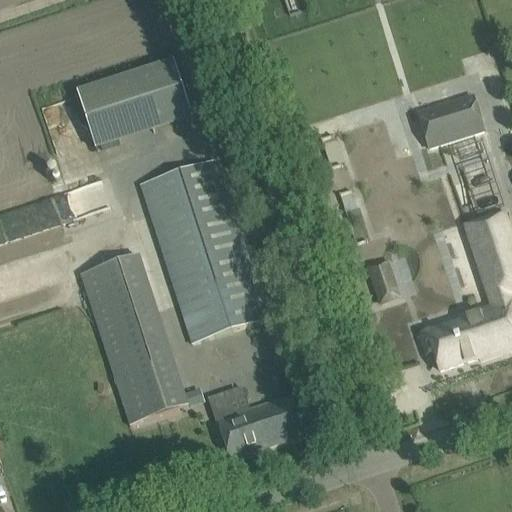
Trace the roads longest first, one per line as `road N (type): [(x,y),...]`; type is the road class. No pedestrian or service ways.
road 1 (unclassified): [(375,467),(212,0)]
road 2 (unclassified): [(375,467),(511,419)]
road 3 (unclassified): [(241,511),(375,467)]
